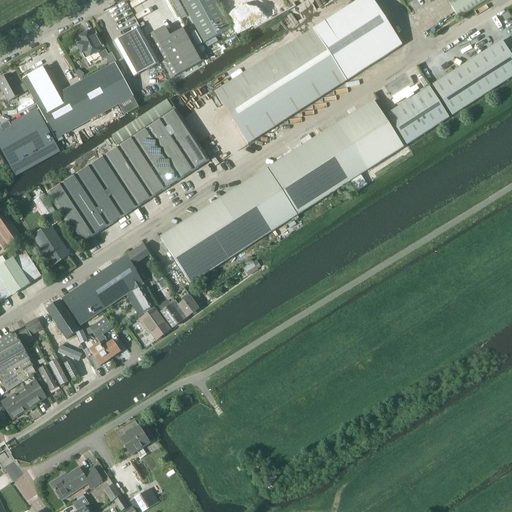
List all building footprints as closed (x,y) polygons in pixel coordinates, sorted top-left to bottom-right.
[(213,0),(179,0),(204,44),(230,30),(213,0)] [(371,0),(360,0),(309,33),(342,85),(401,46),(371,0)] [(451,0),(448,2),(458,19),(487,0),(451,0)] [(165,28),(150,36),(173,78),(203,62),(186,30),(170,38),(165,28)] [(140,29),(114,43),(133,78),(159,64),(140,29)] [(88,33),(74,41),(85,60),(98,53),(102,60),(105,58),(109,65),(115,62),(111,54),(108,56),(96,36),(91,39),(88,33)] [(342,85),(309,33),(228,86),(224,80),(191,102),(194,107),(215,94),(247,145),(342,85)] [(511,77),(511,54),(502,39),(467,61),(487,93),(511,77)] [(452,116),(487,93),(467,61),(432,84),(452,116)] [(47,67),(35,74),(23,80),(55,140),(133,98),(114,64),(62,93),(47,67)] [(405,73),(384,86),(391,95),(411,83),(405,73)] [(8,102),(22,94),(11,75),(0,80),(0,91),(2,91),(8,102)] [(428,86),(401,103),(411,117),(395,127),(407,145),(448,119),(428,86)] [(373,102),(161,238),(190,284),(402,148),(373,102)] [(411,117),(401,103),(386,113),(395,127),(411,117)] [(36,111),(11,125),(10,125),(9,124),(7,123),(1,127),(1,128),(2,130),(0,130),(0,148),(12,170),(56,146),(36,111)] [(194,171),(209,162),(176,111),(162,121),(194,171)] [(180,181),(194,171),(162,121),(147,130),(180,181)] [(166,190),(180,181),(147,130),(133,139),(166,190)] [(151,199),(166,190),(133,139),(119,149),(151,199)] [(137,208),(151,199),(119,149),(104,158),(137,208)] [(104,158),(90,167),(123,218),(137,208),(104,158)] [(90,167),(76,176),(109,227),(123,218),(90,167)] [(76,176),(62,186),(94,236),(109,227),(76,176)] [(80,246),(94,236),(62,186),(47,195),(80,246)] [(45,195),(35,201),(47,221),(57,215),(45,195)] [(6,218),(0,221),(0,234),(9,247),(21,238),(6,218)] [(33,236),(53,267),(70,256),(50,225),(33,236)] [(144,244),(126,255),(127,256),(132,265),(150,254),(144,244)] [(0,301),(1,302),(40,276),(25,253),(14,260),(12,257),(0,264),(0,301)] [(127,256),(86,284),(62,300),(80,326),(132,291),(143,284),(132,265),(127,256)] [(143,284),(132,292),(145,313),(156,306),(143,284)] [(187,295),(176,303),(179,306),(178,307),(185,316),(187,317),(198,309),(187,295)] [(59,300),(53,303),(45,307),(64,343),(78,335),(74,327),(59,300)] [(158,308),(172,328),(180,322),(181,319),(185,316),(178,307),(179,306),(174,301),(170,304),(168,301),(158,308)] [(156,340),(170,330),(154,309),(139,320),(145,329),(147,328),(156,340)] [(89,329),(99,344),(109,360),(120,353),(112,341),(107,344),(105,340),(105,339),(104,338),(103,337),(102,336),(113,329),(106,319),(105,319),(89,329)] [(37,321),(26,327),(31,336),(42,329),(37,321)] [(22,346),(33,340),(26,327),(15,333),(22,346)] [(82,343),(88,340),(83,330),(77,333),(82,343)] [(34,369),(15,333),(0,340),(0,381),(8,393),(23,384),(33,377),(37,375),(34,369)] [(53,348),(70,381),(79,376),(62,343),(53,348)] [(99,366),(109,360),(99,344),(89,350),(92,354),(91,355),(99,366)] [(47,365),(48,367),(49,366),(59,387),(68,382),(57,360),(47,365)] [(39,371),(50,392),(59,387),(49,366),(48,367),(39,371)] [(1,402),(12,419),(46,398),(33,377),(23,384),(25,387),(1,402)] [(139,427),(120,439),(130,455),(149,442),(139,427)] [(61,477),(51,484),(55,490),(54,490),(55,493),(56,492),(61,500),(88,483),(91,489),(102,481),(94,468),(83,475),(79,469),(66,477),(67,478),(63,480),(61,477)] [(112,484),(104,490),(111,502),(120,496),(112,484)] [(146,491),(134,499),(142,511),(143,511),(155,505),(146,491)] [(122,496),(114,501),(121,511),(129,507),(122,496)] [(85,497),(75,503),(74,503),(78,508),(88,502),(85,497)]
